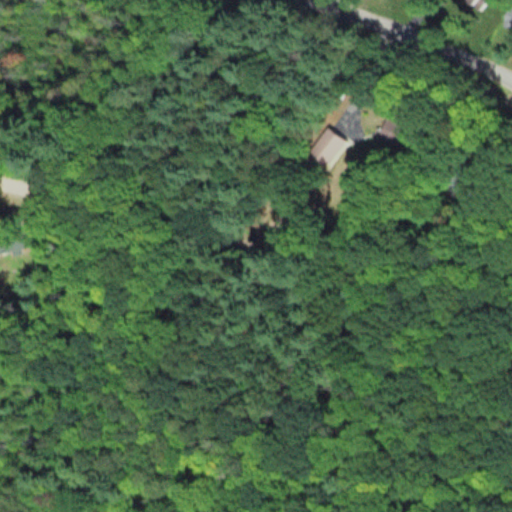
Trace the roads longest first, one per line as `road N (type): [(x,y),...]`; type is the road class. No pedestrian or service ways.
road 1 (residential): [(511,416),(327,289),(189,225),(0,182)]
road 2 (residential): [(511,85),(308,0)]
